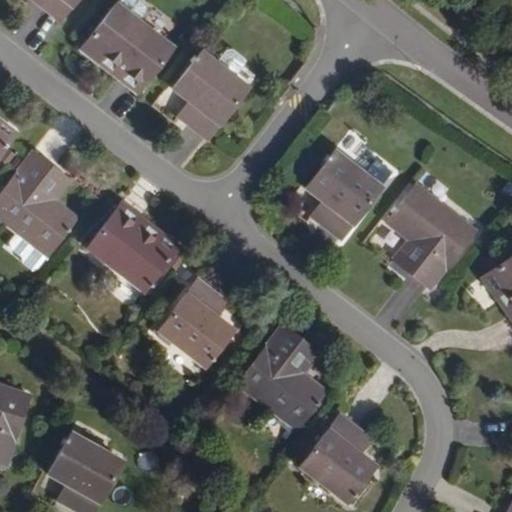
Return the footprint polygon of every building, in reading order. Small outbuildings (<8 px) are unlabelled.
[(75,0),(40,0),(36,6),(57,23),(75,0)] [(122,0),(115,10),(111,7),(76,51),(96,66),(101,59),(139,89),(168,52),(136,25),(146,12),(130,0),(122,0)] [(245,90),(200,54),(170,90),(185,102),(194,110),(183,125),(204,142),(245,90)] [(139,89),(101,59),(96,66),(134,96),(139,89)] [(170,116),(179,100),(161,90),(152,106),(170,116)] [(194,110),(185,102),(173,118),(183,125),(194,110)] [(0,147),(12,132),(0,123),(0,147)] [(379,189),(335,152),(305,187),(321,201),(329,208),(319,222),(339,238),(379,189)] [(52,170),(30,153),(0,190),(0,221),(43,255),(73,218),(51,201),(36,189),(52,170)] [(52,170),(36,189),(51,201),(66,182),(52,170)] [(474,233),(414,186),(385,222),(408,242),(422,254),(407,272),(429,289),(474,233)] [(303,212),(312,201),(296,190),(288,201),(303,212)] [(321,201),(310,215),(319,222),(329,208),(321,201)] [(107,218),(145,247),(151,240),(112,210),(107,218)] [(145,247),(107,218),(78,254),(135,300),(170,254),(151,240),(145,247)] [(422,254),(408,242),(392,261),(407,272),(422,254)] [(511,268),(495,284),(511,301),(511,268)] [(215,296),(194,279),(154,330),(198,366),(227,329),(213,318),(204,311),(215,296)] [(204,311),(213,318),(223,303),(215,296),(204,311)] [(300,343),(279,327),(234,383),(292,429),(322,391),(300,374),(285,362),(300,343)] [(300,343),(285,362),(300,374),(315,355),(300,343)] [(28,397),(0,387),(0,465),(3,466),(28,397)] [(358,431),(337,414),(296,466),(343,501),(372,464),(356,452),(347,445),(358,431)] [(358,431),(347,445),(356,452),(367,437),(358,431)] [(88,511),(118,462),(69,433),(44,473),(62,483),(71,489),(62,504),(75,511),(88,511)] [(37,476),(30,493),(49,500),(56,484),(37,476)] [(71,489),(62,483),(53,499),(62,504),(71,489)]
